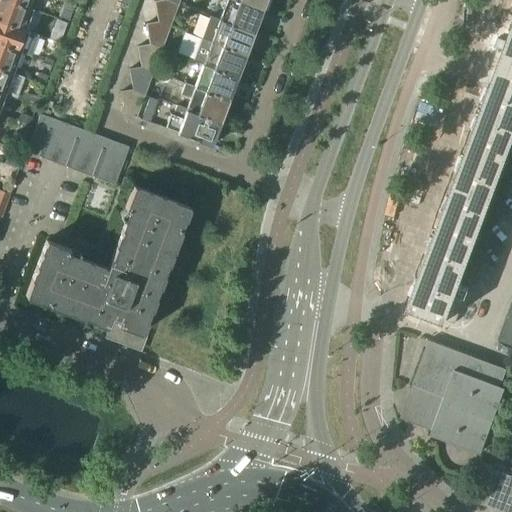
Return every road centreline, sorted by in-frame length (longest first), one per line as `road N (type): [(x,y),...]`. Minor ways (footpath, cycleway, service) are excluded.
road 1 (residential): [(381,316),(368,370),(371,414),(407,474),(456,511)]
road 2 (secondary): [(345,217),(422,0)]
road 3 (secondary): [(349,511),(316,427),(314,383),(329,292)]
road 4 (secondary): [(386,0),(311,207)]
road 5 (secondary): [(300,287),(272,420),(233,483)]
road 6 (residential): [(161,403),(141,374),(0,323)]
road 7 (residential): [(236,172),(301,0)]
